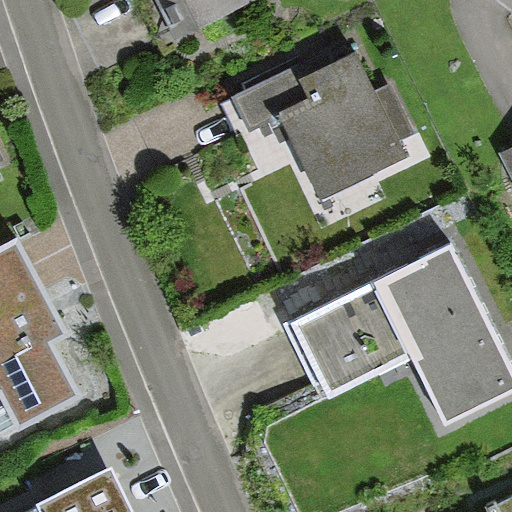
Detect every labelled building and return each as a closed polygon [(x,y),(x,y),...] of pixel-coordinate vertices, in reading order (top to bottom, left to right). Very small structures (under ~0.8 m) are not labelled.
[(181,0),(192,22),(238,0),(181,0)] [(318,192),(404,151),(349,37),(238,91),(256,128),(281,116),(318,192)] [(0,397),(10,418),(73,386),(46,332),(60,325),(14,237),(0,243),(0,397)] [(440,416),(511,380),(511,369),(448,242),(293,319),(330,393),(409,354),(440,416)] [(135,511),(111,461),(4,511),(135,511)] [(511,511),(511,490),(469,511),(511,511)]
